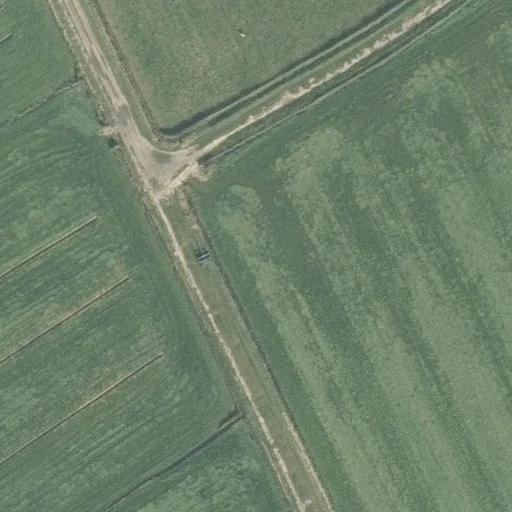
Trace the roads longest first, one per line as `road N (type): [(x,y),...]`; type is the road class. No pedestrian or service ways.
road 1 (track): [(314,511),(71,0)]
road 2 (track): [(439,0),(152,169)]
